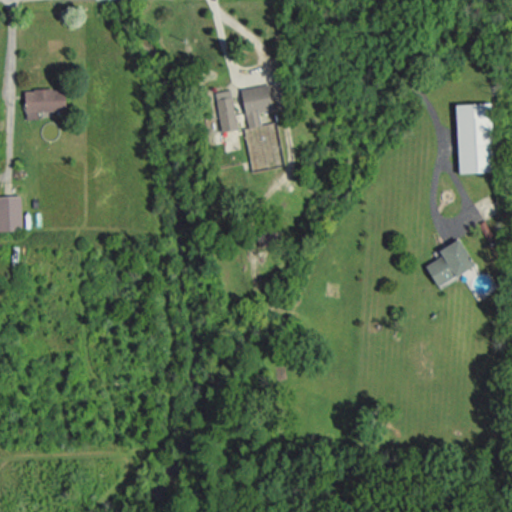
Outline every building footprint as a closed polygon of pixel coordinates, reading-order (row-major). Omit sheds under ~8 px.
[(240,88),(247,127),(244,127),(251,169),(283,164),(276,122),(261,124),(259,111),(275,109),(270,83),(240,88)] [(38,118),(37,110),(65,109),(64,87),(23,89),(25,118),(38,118)] [(214,91),(220,131),(237,128),(230,88),(214,91)] [(491,171),(490,102),(455,103),(456,172),(491,171)] [(0,195),(0,229),(21,229),(20,195),(0,195)] [(441,255),(424,265),(437,286),(474,264),(458,238),(438,250),(441,255)]
